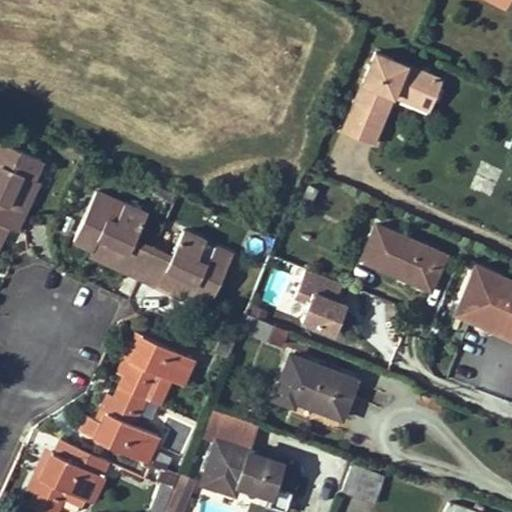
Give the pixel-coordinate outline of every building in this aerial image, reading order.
[(432,97),(440,76),(374,48),(341,129),(372,142),(392,93),(397,83),(432,97)] [(428,107),(432,97),(397,83),(392,93),(428,107)] [(0,221),(6,225),(15,228),(32,191),(14,182),(19,173),(31,179),(41,158),(0,138),(0,221)] [(37,182),(31,179),(19,173),(14,182),(32,191),(37,182)] [(315,187),(308,183),(300,202),(307,205),(315,187)] [(105,214),(114,197),(96,189),(73,238),(92,248),(98,235),(107,239),(98,256),(139,275),(152,247),(134,239),(147,210),(124,199),(123,201),(115,219),(105,214)] [(123,201),(114,197),(105,214),(115,219),(123,201)] [(375,222),(360,256),(429,287),(443,253),(375,222)] [(187,277),(196,282),(191,292),(210,301),(233,251),(214,243),(213,244),(205,240),(206,237),(183,227),(170,255),(152,247),(139,275),(179,295),(187,277)] [(89,252),(98,256),(107,239),(98,235),(92,248),(89,252)] [(511,320),(511,284),(508,283),(490,274),(492,269),(475,260),(458,294),(473,301),(475,309),(486,305),(496,310),(500,321),(507,318),(511,320)] [(511,274),(511,269),(496,262),(492,269),(490,274),(508,283),(511,274)] [(292,315),(332,331),(344,299),(334,295),(340,280),(310,269),(292,315)] [(188,299),(191,292),(196,282),(187,277),(179,295),(188,299)] [(253,314),(267,320),(275,303),(260,297),(253,314)] [(469,311),(477,334),(502,327),(500,321),(496,310),(486,305),(475,309),(469,311)] [(280,341),(285,327),(267,320),(253,314),(247,312),(242,327),(280,341)] [(130,345),(136,348),(143,332),(137,329),(130,345)] [(233,333),(223,329),(219,340),(229,344),(233,333)] [(194,355),(143,332),(136,348),(130,345),(118,371),(123,374),(119,384),(143,396),(158,403),(170,377),(181,382),(194,355)] [(229,344),(219,340),(214,349),(225,354),(229,344)] [(340,416),(355,378),(289,353),(273,396),(293,404),(295,398),(340,416)] [(433,360),(429,371),(459,383),(465,366),(442,357),(440,363),(433,360)] [(429,371),(425,382),(431,385),(430,388),(453,397),(459,383),(429,371)] [(132,407),(137,409),(143,396),(119,384),(114,395),(108,392),(101,408),(106,410),(101,421),(97,419),(86,414),(80,428),(147,460),(159,433),(132,421),(127,418),(132,407)] [(428,402),(434,404),(437,396),(419,389),(415,400),(427,404),(428,402)] [(132,421),(137,409),(132,407),(127,418),(132,421)] [(101,421),(106,410),(101,408),(97,419),(101,421)] [(271,494),(273,487),(290,493),(299,468),(247,448),(255,424),(212,411),(204,436),(215,439),(202,481),(235,492),(238,483),(271,494)] [(164,447),(181,452),(189,428),(172,422),(164,447)] [(53,450),(40,475),(35,472),(26,488),(32,491),(27,501),(50,511),(53,511),(62,494),(57,491),(60,485),(82,497),(91,501),(103,474),(101,473),(108,459),(62,439),(56,452),(53,450)] [(338,457),(327,484),(364,498),(371,484),(365,481),(371,469),(338,457)] [(163,465),(156,477),(170,484),(176,471),(163,465)] [(79,502),(82,497),(60,485),(57,491),(62,494),(79,502)] [(290,493),(273,487),(271,494),(268,503),(284,508),(290,493)] [(482,511),(475,509),(447,500),(441,511),(482,511)]
